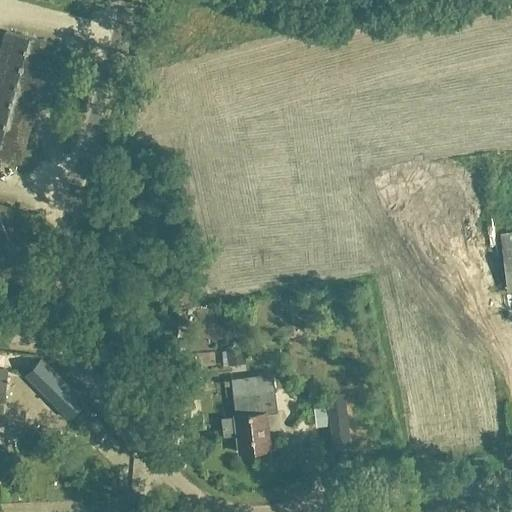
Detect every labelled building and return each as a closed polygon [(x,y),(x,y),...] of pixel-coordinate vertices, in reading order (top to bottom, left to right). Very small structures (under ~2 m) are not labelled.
[(31,240),(36,217),(0,206),(0,287),(32,296),(46,244),(31,240)] [(511,234),(499,236),(506,295),(511,294),(511,234)] [(243,350),(226,351),(227,367),(245,366),(243,350)] [(69,420),(84,404),(39,360),(24,376),(69,420)] [(199,389),(196,365),(180,367),(183,391),(199,389)] [(271,377),(231,382),(236,418),(235,418),(237,436),(239,455),(269,451),(264,415),(276,414),(271,377)] [(82,461),(39,435),(29,451),(72,477),(82,461)]
